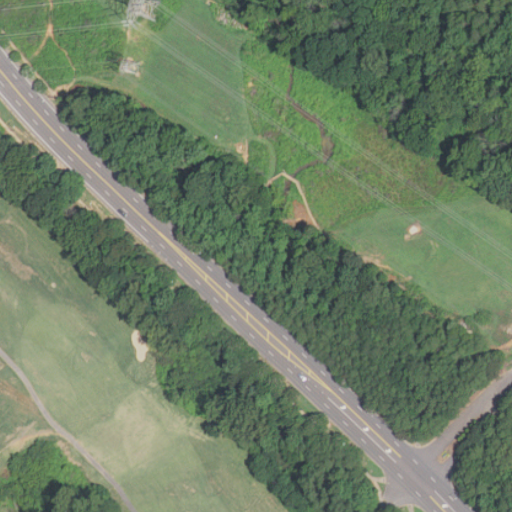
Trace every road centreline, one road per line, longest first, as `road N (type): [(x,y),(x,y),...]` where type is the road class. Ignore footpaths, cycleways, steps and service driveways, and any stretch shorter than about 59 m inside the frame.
road 1 (secondary): [(160,229),(453,511)]
road 2 (secondary): [(0,65),(160,229)]
